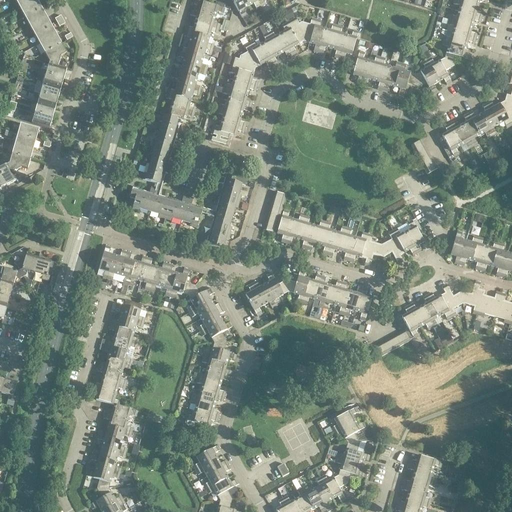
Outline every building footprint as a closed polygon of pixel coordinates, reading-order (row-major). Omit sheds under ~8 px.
[(35,0),(14,0),(20,9),(35,0)] [(42,8),(37,0),(35,0),(20,9),(25,18),(42,8)] [(248,7),(243,0),(231,0),(233,3),(241,18),(246,16),(243,10),(248,7)] [(243,0),(248,7),(253,4),(256,10),(261,8),(256,0),(243,0)] [(478,6),(455,0),(454,0),(453,5),(459,7),(458,12),(481,19),(483,14),(476,12),(478,6)] [(199,8),(193,6),(192,11),(215,18),(216,12),(223,14),(224,9),(201,2),(199,8)] [(47,17),(42,8),(25,18),(29,27),(47,17)] [(291,10),(284,14),(288,21),(295,17),(291,10)] [(215,18),(192,11),(190,16),(196,18),(195,23),(218,30),(220,25),(213,23),(215,18)] [(481,19),(458,12),(456,17),(450,16),(448,20),(472,27),(473,22),(480,24),(481,19)] [(52,26),(47,17),(29,27),(34,36),(52,26)] [(295,19),(286,24),(298,45),(303,42),(309,44),(316,20),(312,19),(310,25),(301,23),(299,25),(295,19)] [(321,22),(316,20),(309,44),(315,46),(313,52),(318,53),(325,30),(319,28),(321,22)] [(472,27),(448,20),(447,25),(453,27),(452,33),(475,40),(477,35),(470,33),(472,27)] [(218,30),(195,23),(193,29),(187,27),(186,32),(209,39),(210,33),(217,35),(218,30)] [(298,45),(286,24),(282,26),(285,32),(280,35),(292,56),(296,54),(293,48),(298,45)] [(330,31),(325,30),(318,53),(323,55),(325,48),(330,50),(337,26),(332,25),(330,31)] [(57,35),(52,26),(34,36),(39,45),(57,35)] [(342,28),(337,26),(330,50),(336,52),(334,58),(339,59),(346,36),(340,34),(342,28)] [(351,37),(346,36),(339,59),(344,61),(346,54),(352,56),(358,32),(353,31),(351,37)] [(209,39),(186,32),(184,37),(190,39),(189,44),(212,51),(213,46),(207,44),(209,39)] [(272,32),(267,34),(279,56),(284,53),(288,58),(292,56),(280,35),(275,38),(272,32)] [(475,40),(452,33),(450,38),(444,37),(442,41),(466,48),(467,43),(474,44),(475,40)] [(279,56),(267,34),(263,37),(266,43),(261,45),(273,67),(277,64),(274,59),(279,56)] [(62,45),(57,35),(39,45),(44,54),(62,45)] [(466,48),(442,41),(441,46),(447,48),(444,59),(454,67),(457,57),(469,61),(471,55),(464,54),(466,48)] [(253,42),(248,45),(260,66),(265,64),(269,69),(273,67),(261,45),(256,48),(253,42)] [(212,51),(189,44),(187,49),(181,48),(180,52),(203,59),(205,54),(211,56),(212,51)] [(67,54),(62,45),(44,54),(49,63),(49,64),(58,67),(61,57),(67,54)] [(260,66),(248,45),(244,47),(247,53),(240,57),(239,60),(233,58),(230,68),(254,75),(255,69),(260,66)] [(203,59),(180,52),(178,57),(184,59),(183,65),(206,72),(208,67),(201,65),(203,59)] [(364,54),(359,52),(355,67),(352,76),(358,77),(357,84),(361,85),(368,62),(363,60),(364,54)] [(225,56),(222,63),(230,65),(232,58),(225,56)] [(374,63),(368,62),(361,85),(366,86),(368,80),(374,82),(380,58),(375,57),(374,63)] [(385,59),(380,58),(374,82),(379,83),(377,90),(382,91),(389,67),(383,66),(385,59)] [(431,59),(426,61),(438,83),(443,80),(447,86),(451,83),(445,71),(454,67),(444,59),(434,64),(431,59)] [(438,83),(426,61),(422,63),(425,69),(415,75),(417,87),(425,82),(432,94),(436,91),(433,86),(438,83)] [(395,69),(389,67),(382,91),(387,92),(389,86),(394,87),(401,64),(396,62),(395,69)] [(67,70),(58,67),(49,64),(46,74),(64,80),(67,70)] [(406,65),(401,64),(394,87),(400,89),(398,96),(403,97),(407,85),(417,87),(415,75),(404,72),(406,65)] [(206,72),(183,65),(181,70),(175,69),(173,73),(197,80),(199,75),(205,77),(206,72)] [(254,75),(230,68),(228,73),(235,75),(233,80),(257,87),(258,82),(252,81),(254,75)] [(197,80),(173,73),(172,78),(178,80),(177,86),(200,92),(202,88),(195,86),(197,80)] [(64,80),(46,74),(43,84),(61,90),(64,80)] [(257,87),(233,80),(232,86),(225,84),(224,89),(248,96),(249,90),(256,92),(257,87)] [(61,90),(43,84),(40,94),(58,100),(61,90)] [(200,92),(177,86),(175,91),(169,89),(167,94),(191,101),(192,96),(199,97),(200,92)] [(248,96),(224,89),(223,94),(229,96),(227,101),(251,108),(252,103),(246,101),(248,96)] [(58,100),(40,94),(37,104),(55,110),(58,100)] [(191,101),(167,94),(166,99),(172,101),(171,106),(194,114),(196,109),(189,107),(191,101)] [(505,102),(498,105),(511,127),(511,126),(511,96),(510,97),(506,95),(505,102)] [(251,108),(227,101),(226,107),(219,105),(218,110),(241,117),(243,111),(249,113),(251,108)] [(492,104),(491,102),(487,104),(498,126),(503,123),(507,129),(511,127),(498,105),(494,108),(492,104)] [(55,110),(37,104),(34,114),(52,120),(55,110)] [(498,126),(487,104),(482,107),(485,113),(480,115),(492,137),(496,135),(493,129),(498,126)] [(194,114),(171,106),(169,112),(163,110),(161,116),(180,122),(184,123),(186,116),(193,118),(194,114)] [(241,117),(218,110),(216,115),(223,117),(221,122),(245,129),(246,124),(240,122),(241,117)] [(475,118),(472,113),(467,115),(479,136),(484,134),(488,139),(492,137),(480,115),(475,118)] [(52,120),(34,114),(31,124),(50,129),(52,120)] [(479,136),(467,115),(463,117),(466,123),(461,126),(473,147),(478,145),(474,139),(479,136)] [(180,122),(161,116),(159,122),(161,122),(156,142),(153,141),(150,154),(152,155),(147,174),(144,174),(142,180),(162,186),(165,175),(172,177),(174,167),(168,165),(174,142),(181,144),(184,135),(177,133),(180,122)] [(245,129),(221,122),(220,128),(213,126),(212,131),(231,137),(235,138),(237,132),(243,134),(245,129)] [(456,129),(453,123),(449,125),(460,147),(465,144),(469,150),(473,147),(461,126),(456,129)] [(39,130),(20,125),(17,134),(36,140),(39,130)] [(460,147),(449,125),(444,128),(447,134),(442,137),(454,158),(459,155),(455,150),(460,147)] [(231,137),(212,131),(211,135),(216,137),(216,139),(210,137),(209,141),(228,146),(229,143),(220,140),(220,138),(230,140),(231,137)] [(36,140),(17,134),(15,144),(33,150),(36,140)] [(424,147),(421,141),(411,146),(414,152),(424,147)] [(33,150),(15,144),(12,154),(31,160),(33,150)] [(428,152),(424,147),(414,152),(418,158),(428,152)] [(431,158),(428,152),(418,158),(421,164),(431,158)] [(31,160),(12,154),(9,164),(7,165),(12,173),(22,168),(28,170),(31,160)] [(434,164),(431,158),(421,164),(424,170),(434,164)] [(437,170),(434,164),(424,170),(427,176),(437,170)] [(16,181),(12,173),(7,165),(0,168),(0,174),(7,186),(16,181)] [(235,177),(226,175),(224,180),(218,178),(217,183),(223,185),(220,196),(218,202),(216,207),(210,206),(207,216),(213,218),(212,223),(210,229),(209,235),(207,240),(201,238),(199,243),(223,250),(226,240),(228,240),(232,228),(229,227),(235,208),(237,208),(241,196),(239,195),(242,185),(234,182),(235,177)] [(149,194),(138,190),(139,189),(135,188),(135,189),(133,189),(130,198),(135,200),(132,210),(138,212),(139,209),(159,215),(158,217),(171,221),(171,219),(191,224),(190,227),(197,229),(203,209),(191,206),(193,200),(183,197),(181,203),(170,200),(164,198),(159,196),(161,190),(151,187),(149,194)] [(286,195),(275,192),(274,193),(273,198),(284,202),(286,195)] [(284,202),(273,198),(271,205),(282,208),(284,202)] [(282,208),(271,205),(269,211),(280,214),(282,208)] [(280,214),(269,211),(267,218),(279,221),(280,214)] [(281,242),(286,244),(292,220),(287,219),(289,212),(284,211),(277,234),(283,236),(281,242)] [(298,222),(292,220),(286,244),(290,245),(292,239),(298,240),(305,217),(300,216),(298,222)] [(309,218),(305,217),(298,240),(303,242),(302,248),(306,250),(313,226),(308,225),(309,218)] [(279,221),(267,218),(266,224),(277,227),(279,221)] [(319,228),(313,226),(306,250),(311,251),(313,245),(319,246),(325,223),(320,221),(319,228)] [(410,230),(405,232),(417,254),(422,252),(418,246),(424,243),(412,221),(407,224),(410,230)] [(330,224),(325,223),(319,246),(324,248),(322,254),(327,256),(334,232),(328,230),(330,224)] [(277,227),(266,224),(264,230),(275,233),(277,227)] [(340,234),(334,232),(327,256),(332,257),(334,251),(340,252),(346,229),(342,228),(340,234)] [(351,230),(346,229),(340,252),(345,254),(344,260),(348,262),(355,238),(349,236),(351,230)] [(397,229),(393,232),(405,253),(410,250),(413,256),(417,254),(405,232),(400,235),(397,229)] [(405,253),(393,232),(388,234),(391,240),(381,246),(383,258),(392,253),(398,265),(403,262),(399,256),(405,253)] [(462,234),(457,232),(450,256),(456,257),(454,264),(459,265),(466,241),(460,240),(462,234)] [(361,240),(355,238),(348,262),(353,263),(355,257),(360,258),(367,235),(362,233),(361,240)] [(372,236),(367,235),(360,258),(366,260),(364,266),(369,268),(373,255),(383,258),(381,246),(370,242),(372,236)] [(471,243),(466,241),(459,265),(464,267),(466,260),(471,262),(478,238),(473,237),(471,243)] [(483,239),(478,238),(471,262),(477,263),(475,270),(480,271),(487,247),(481,246),(483,239)] [(492,249),(487,247),(480,271),(485,272),(486,266),(492,268),(499,244),(494,243),(492,249)] [(504,245),(499,244),(492,268),(498,269),(496,276),(500,277),(507,253),(502,252),(504,245)] [(111,248),(105,247),(99,270),(104,272),(102,278),(107,280),(114,256),(109,255),(111,248)] [(126,253),(122,251),(120,258),(114,256),(107,280),(112,281),(114,275),(119,276),(126,253)] [(131,254),(126,253),(119,276),(125,278),(123,284),(128,286),(135,262),(129,261),(131,254)] [(511,254),(507,253),(500,277),(505,278),(507,272),(511,273),(511,254)] [(22,270),(20,271),(23,277),(26,276),(27,271),(34,273),(39,258),(26,255),(22,270)] [(147,259),(142,257),(140,264),(135,262),(128,286),(133,287),(135,281),(140,282),(147,259)] [(51,262),(39,258),(34,273),(43,275),(41,280),(48,282),(50,277),(47,276),(51,262)] [(152,260),(147,259),(140,282),(146,284),(144,290),(149,292),(156,268),(150,267),(152,260)] [(168,265),(163,263),(161,270),(156,268),(149,292),(153,293),(155,287),(161,288),(168,265)] [(173,266),(168,265),(161,288),(166,290),(165,296),(169,298),(176,274),(171,272),(173,266)] [(0,274),(0,281),(1,281),(13,285),(13,284),(15,277),(20,279),(23,277),(20,271),(17,272),(2,268),(0,274)] [(189,271),(184,269),(182,276),(176,274),(169,298),(174,299),(176,293),(187,296),(195,286),(185,284),(189,271)] [(305,272),(300,271),(296,283),(286,281),(288,293),(299,296),(297,303),(302,304),(309,280),(303,278),(305,272)] [(278,285),(271,274),(267,276),(270,282),(265,285),(277,307),(281,304),(278,298),(288,293),(286,281),(278,285)] [(321,277),(316,275),(314,282),(309,280),(302,304),(307,305),(309,299),(314,301),(321,277)] [(326,278),(321,277),(314,301),(320,302),(318,308),(323,310),(330,286),(324,284),(326,278)] [(1,281),(0,283),(0,294),(10,297),(12,290),(14,290),(16,285),(13,284),(13,285),(1,281)] [(96,281),(94,286),(104,289),(106,284),(96,281)] [(342,283),(337,281),(335,288),(330,286),(323,310),(328,311),(329,305),(335,306),(342,283)] [(260,288),(256,282),(252,285),(264,306),(269,303),(272,309),(277,307),(265,285),(260,288)] [(480,284),(475,282),(471,295),(462,292),(463,305),(474,308),(472,314),(478,316),(483,296),(484,292),(478,290),(480,284)] [(347,284),(342,283),(335,306),(341,308),(339,314),(344,316),(350,292),(345,291),(347,284)] [(264,306),(252,285),(248,287),(251,293),(245,296),(257,317),(262,315),(259,309),(264,306)] [(200,295),(195,286),(187,296),(193,306),(187,309),(189,314),(211,301),(208,296),(214,293),(212,289),(200,295)] [(453,297),(447,286),(442,288),(445,294),(440,297),(452,318),(456,316),(453,310),(463,305),(462,292),(453,297)] [(363,289),(358,287),(356,294),(350,292),(344,316),(348,317),(350,311),(356,312),(363,289)] [(367,290),(363,289),(356,312),(361,314),(360,320),(365,322),(372,298),(366,296),(367,290)] [(494,299),(483,296),(478,316),(483,317),(484,315),(494,318),(501,294),(496,293),(494,299)] [(10,297),(0,294),(0,307),(6,309),(9,310),(10,305),(8,304),(10,297)] [(435,300),(432,294),(427,296),(439,318),(444,315),(447,321),(452,318),(440,297),(435,300)] [(506,295),(501,294),(494,318),(504,320),(503,323),(509,325),(511,315),(511,304),(504,302),(506,295)] [(439,318),(427,296),(423,299),(426,305),(421,307),(433,329),(437,326),(434,320),(439,318)] [(214,306),(211,301),(189,314),(192,318),(198,315),(201,320),(222,308),(220,303),(214,306)] [(140,311),(116,304),(115,309),(122,311),(120,317),(144,324),(145,319),(138,317),(140,311)] [(416,310),(413,304),(408,307),(420,328),(425,326),(428,331),(433,329),(421,307),(416,310)] [(0,320),(2,321),(1,324),(7,325),(9,319),(4,317),(6,309),(0,307),(0,320)] [(420,328),(408,307),(404,309),(407,315),(402,318),(414,340),(418,337),(415,331),(420,328)] [(225,312),(222,308),(201,320),(203,325),(197,328),(200,333),(222,320),(219,315),(225,312)] [(144,324),(120,317),(118,322),(112,321),(110,325),(134,332),(136,327),(142,329),(144,324)] [(224,325),(222,320),(200,333),(202,337),(208,334),(214,344),(226,343),(221,334),(233,327),(230,322),(224,325)] [(134,332),(110,325),(109,330),(116,332),(114,338),(138,345),(139,340),(132,338),(134,332)] [(410,341),(404,331),(399,334),(404,345),(410,341)] [(404,345),(399,334),(393,338),(399,348),(404,345)] [(138,345),(114,338),(112,343),(106,342),(104,346),(128,353),(130,347),(136,349),(138,345)] [(399,348),(393,338),(387,341),(393,351),(399,348)] [(393,351),(387,341),(381,344),(387,354),(393,351)] [(223,352),(226,343),(214,344),(211,355),(204,353),(203,358),(227,365),(228,359),(235,361),(236,356),(223,352)] [(387,354),(381,344),(376,347),(381,357),(387,354)] [(128,353),(104,346),(103,351),(110,353),(108,359),(131,366),(133,361),(126,359),(128,353)] [(227,365),(203,358),(201,363),(208,365),(208,366),(206,370),(230,377),(231,372),(225,371),(227,365)] [(131,366),(108,359),(106,365),(100,363),(98,368),(122,374),(124,369),(130,371),(131,366)] [(122,374),(98,368),(97,372),(104,374),(102,380),(126,386),(127,382),(120,380),(122,374)] [(230,377),(206,370),(205,376),(198,374),(197,379),(221,386),(222,380),(229,382),(230,377)] [(4,379),(4,381),(0,394),(1,394),(9,396),(8,401),(14,403),(16,398),(13,397),(17,383),(4,379)] [(221,386),(197,379),(196,383),(202,385),(200,391),(224,398),(225,393),(219,391),(221,386)] [(126,386),(102,380),(100,385),(94,383),(93,388),(116,395),(118,389),(124,391),(126,386)] [(116,395),(93,388),(91,393),(98,395),(96,401),(114,406),(120,407),(121,402),(114,400),(116,395)] [(224,398),(200,391),(199,396),(192,395),(191,400),(215,406),(216,401),(223,403),(224,398)] [(215,406),(191,400),(190,404),(196,406),(195,412),(218,418),(219,414),(213,412),(215,406)] [(114,406),(113,411),(106,409),(105,414),(128,421),(130,415),(136,417),(138,412),(130,410),(120,407),(114,406)] [(331,429),(333,433),(355,421),(352,416),(358,413),(355,408),(334,420),(337,426),(331,429)] [(218,418),(195,412),(193,417),(186,415),(185,421),(209,427),(210,422),(217,423),(218,418)] [(128,421),(105,414),(103,419),(110,421),(108,426),(132,433),(133,428),(127,426),(128,421)] [(358,426),(355,421),(333,433),(336,438),(342,434),(347,444),(360,443),(355,434),(366,428),(364,423),(358,426)] [(132,433),(108,426),(107,432),(100,430),(99,435),(122,441),(124,436),(130,438),(132,433)] [(369,427),(360,432),(366,442),(374,438),(369,427)] [(122,441),(99,435),(97,440),(104,442),(102,447),(126,454),(127,449),(121,447),(122,441)] [(357,453),(360,443),(347,444),(344,456),(338,454),(336,458),(360,465),(362,460),(368,461),(370,456),(357,453)] [(220,451),(218,446),(196,458),(199,464),(193,467),(196,471),(217,459),(214,454),(220,451)] [(126,454),(102,447),(100,453),(94,451),(93,456),(116,462),(118,457),(124,459),(126,454)] [(116,462),(93,456),(91,460),(98,462),(96,468),(120,475),(121,470),(115,468),(116,462)] [(442,463),(418,456),(417,462),(410,460),(409,465),(432,472),(434,466),(440,468),(442,463)] [(360,465),(336,458),(335,463),(341,465),(338,476),(348,484),(350,474),(363,478),(365,473),(358,471),(360,465)] [(220,464),(217,459),(196,471),(198,476),(204,472),(207,477),(228,465),(226,461),(220,464)] [(289,474),(284,464),(277,468),(282,476),(283,477),(289,474)] [(230,470),(228,465),(207,477),(209,482),(203,486),(206,490),(227,478),(225,473),(230,470)] [(432,472),(409,465),(407,470),(414,472),(412,477),(436,484),(437,479),(431,477),(432,472)] [(120,475),(96,468),(94,473),(88,472),(86,477),(99,481),(97,490),(109,489),(112,478),(118,479),(120,475)] [(325,476),(320,478),(332,500),(337,497),(340,503),(345,500),(339,489),(348,484),(338,476),(328,482),(325,476)] [(436,484),(412,477),(411,483),(404,481),(403,486),(426,492),(428,487),(435,489),(436,484)] [(230,483),(227,478),(206,490),(208,494),(214,491),(220,501),(232,500),(227,491),(239,485),(236,480),(230,483)] [(332,500),(320,478),(316,481),(319,487),(314,490),(326,511),(330,508),(327,503),(332,500)] [(426,492),(403,486),(402,491),(408,493),(406,498),(430,505),(431,500),(425,498),(426,492)] [(306,487),(301,489),(313,510),(318,508),(320,511),(323,511),(326,511),(314,490),(309,492),(306,487)] [(114,499),(109,489),(97,490),(101,499),(90,505),(92,510),(98,507),(101,511),(123,500),(120,496),(114,499)] [(310,511),(313,510),(301,489),(297,491),(300,497),(295,500),(301,511),(310,511)] [(287,497),(282,499),(289,511),(301,511),(295,500),(290,503),(287,497)] [(430,505),(406,498),(405,504),(398,502),(397,506),(416,511),(420,511),(422,508),(428,509),(430,505)] [(289,511),(282,499),(278,502),(281,508),(276,510),(276,511),(289,511)] [(123,500),(101,511),(123,511),(128,510),(128,509),(127,509),(125,505),(125,504),(123,500)] [(237,511),(229,510),(232,500),(220,501),(216,511),(214,511),(210,511),(209,511),(237,511)]
